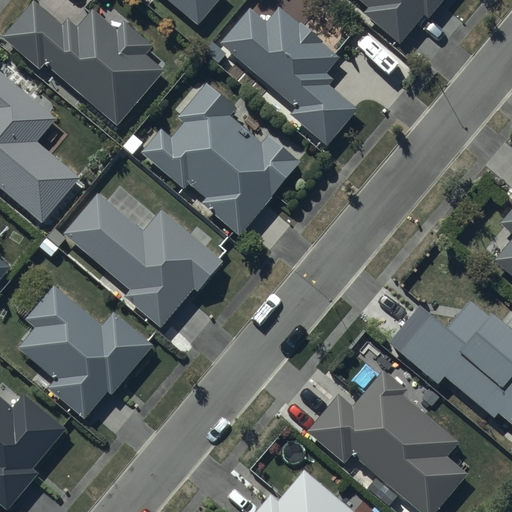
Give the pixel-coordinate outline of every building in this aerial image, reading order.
[(161,0),(197,29),(220,0),(161,0)] [(363,19),(399,48),(424,18),(429,22),(446,0),(354,0),(369,11),(363,19)] [(46,68),(115,128),(162,76),(144,59),(151,51),(124,28),(118,35),(94,14),(78,33),(68,24),(62,30),(34,5),(2,41),(40,75),(46,68)] [(249,13),(220,47),(292,109),(295,105),(299,108),(290,120),(326,150),(357,114),(328,89),(333,84),(325,77),(339,61),(280,12),(266,28),(249,13)] [(56,123),(0,75),(0,190),(42,225),(78,182),(35,147),(56,123)] [(202,209),(240,240),(301,168),(266,139),(260,146),(229,120),(235,114),(205,89),(176,123),(181,128),(168,143),(159,135),(141,157),(184,193),(188,188),(207,204),(202,209)] [(124,302),(162,332),(193,291),(199,296),(223,265),(161,216),(145,236),(96,198),(63,240),(131,294),(124,302)] [(511,213),(500,229),(511,238),(511,241),(492,266),(511,281),(511,213)] [(48,393),(84,423),(105,396),(110,400),(152,350),(111,316),(101,329),(53,290),(25,324),(35,332),(19,352),(56,383),(48,393)] [(387,350),(436,391),(444,382),(493,424),(497,419),(511,432),(511,338),(490,320),(487,324),(468,308),(444,336),(418,314),(387,350)] [(352,459),(414,511),(437,511),(466,478),(446,461),(458,447),(401,398),(405,394),(383,375),(353,411),(339,399),(307,436),(344,468),(352,459)] [(0,508),(4,511),(8,511),(37,478),(31,474),(65,434),(23,400),(12,413),(0,402),(0,508)] [(345,511),(304,476),(279,505),(273,499),(261,511),(345,511)]
